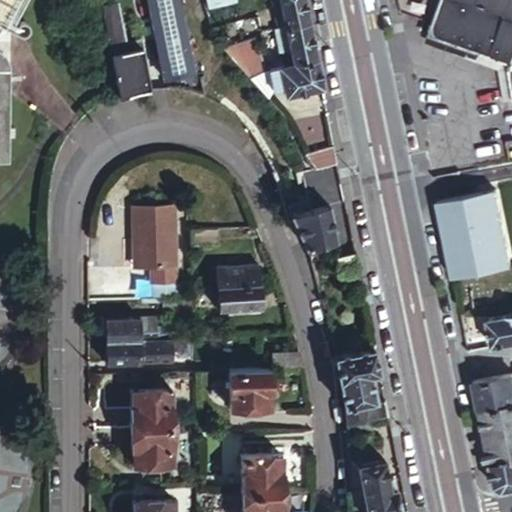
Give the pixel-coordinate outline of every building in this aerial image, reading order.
[(0,0),(0,163),(4,164),(8,78),(7,72),(6,68),(5,64),(0,55),(0,28),(19,37),(22,37),(26,36),(28,34),(28,29),(28,27),(26,25),(24,24),(21,24),(18,25),(16,25),(13,24),(24,0),(0,0)] [(97,0),(116,96),(149,89),(132,0),(97,0)] [(148,0),(164,82),(190,77),(191,82),(196,80),(195,71),(198,70),(196,60),(204,58),(198,29),(190,30),(184,0),(148,0)] [(284,19),(280,0),(272,0),(276,20),(284,19)] [(308,18),(303,0),(280,0),(284,19),(285,22),(308,18)] [(511,81),(511,18),(464,0),(440,0),(432,24),(434,32),(511,60),(509,69),(511,81)] [(511,0),(464,0),(511,18),(511,0)] [(316,58),(308,18),(285,22),(286,26),(290,48),(284,49),(282,49),(285,64),(316,58)] [(290,48),(286,26),(279,28),(284,49),(290,48)] [(254,36),(242,39),(243,46),(255,43),(254,36)] [(226,42),(265,93),(272,87),(281,86),(283,94),(321,86),(316,58),(285,64),(266,67),(255,43),(243,46),(242,39),(226,42)] [(164,82),(165,91),(202,95),(199,80),(196,80),(191,82),(190,77),(164,82)] [(336,159),(332,141),(303,147),(314,164),(336,159)] [(289,208),(286,209),(301,244),(305,243),(306,249),(312,247),(311,242),(333,236),(326,202),(308,205),(307,197),(288,200),(289,208)] [(135,240),(136,267),(149,267),(149,283),(174,282),(171,206),(129,207),(131,241),(135,240)] [(218,241),(218,227),(189,227),(190,241),(218,241)] [(336,240),(338,251),(352,248),(350,237),(336,240)] [(357,265),(354,251),(334,255),(336,269),(357,265)] [(216,265),(217,304),(259,303),(259,263),(216,265)] [(162,303),(163,315),(186,313),(186,302),(162,303)] [(501,345),(511,342),(511,313),(496,316),(501,345)] [(105,340),(168,337),(168,324),(156,325),(155,315),(104,316),(105,340)] [(171,359),(170,337),(168,337),(105,340),(106,361),(171,359)] [(373,347),(334,355),(342,406),(373,400),(369,375),(379,374),(373,347)] [(269,369),(295,368),(295,353),(270,353),(269,369)] [(269,390),(269,369),(228,369),(228,407),(266,407),(266,391),(269,390)] [(511,370),(473,378),(479,407),(511,400),(511,370)] [(126,425),(168,425),(169,389),(130,389),(130,404),(127,405),(126,425)] [(373,400),(342,406),(344,428),(366,424),(365,419),(387,415),(384,398),(373,400)] [(511,400),(479,407),(489,463),(511,458),(511,400)] [(168,463),(168,425),(126,425),(126,446),(130,447),(130,463),(168,463)] [(239,491),(282,491),(282,469),(279,469),(279,454),(239,454),(239,491)] [(511,458),(489,463),(494,485),(501,490),(511,487),(511,458)] [(362,510),(353,511),(388,511),(397,510),(392,487),(387,488),(381,459),(354,464),(362,510)] [(281,511),(282,511),(282,491),(239,491),(238,511),(281,511)] [(168,511),(168,500),(131,500),(130,511),(168,511)]
